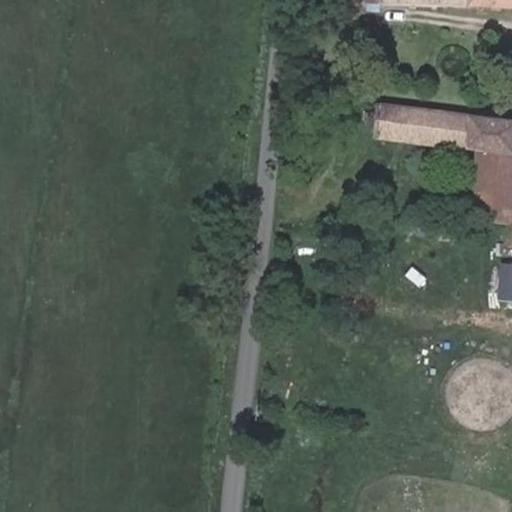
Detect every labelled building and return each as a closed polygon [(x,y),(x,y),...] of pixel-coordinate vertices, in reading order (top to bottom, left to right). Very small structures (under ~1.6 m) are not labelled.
[(511,8),(511,0),(367,0),(367,3),(462,6),(511,8)] [(511,122),(376,105),(375,141),(478,153),(511,157),(511,122)] [(511,205),(511,199),(511,157),(478,153),(474,189),(471,219),(509,223),(511,205)] [(471,219),(474,189),(452,186),(448,216),(471,219)] [(511,262),(502,262),(499,298),(511,298),(511,262)]
